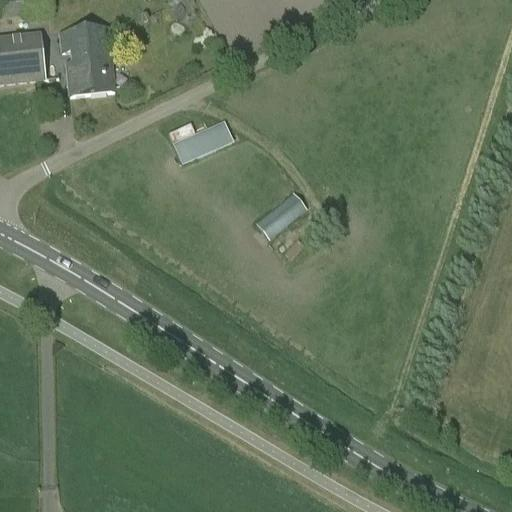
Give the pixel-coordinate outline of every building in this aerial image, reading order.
[(0,0),(0,24),(50,20),(49,15),(55,14),(54,2),(49,2),(48,0),(0,0)] [(69,102),(114,97),(108,33),(59,38),(62,57),(70,56),(71,68),(66,69),(69,102)] [(53,37),(41,38),(0,42),(0,92),(46,87),(46,85),(59,84),(53,37)] [(231,147),(223,130),(175,151),(183,168),(231,147)] [(256,229),(269,246),(307,215),(294,198),(256,229)]
